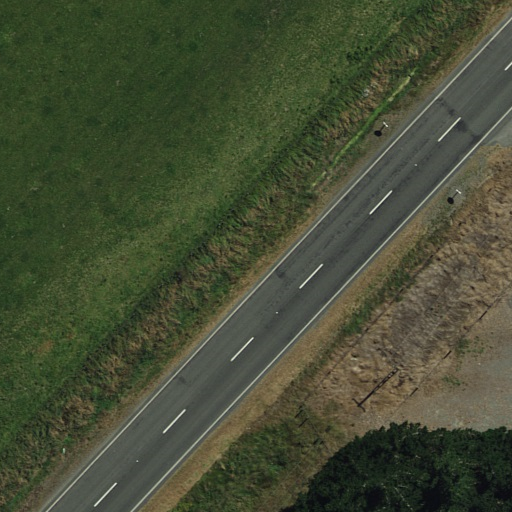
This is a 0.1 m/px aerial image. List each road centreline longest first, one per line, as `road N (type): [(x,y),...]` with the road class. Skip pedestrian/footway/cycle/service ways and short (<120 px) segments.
road 1 (secondary): [(229,362),(511,61)]
road 2 (secondary): [(229,362),(88,511)]
